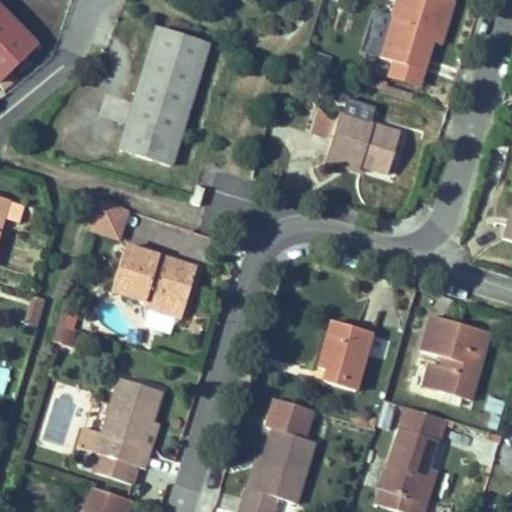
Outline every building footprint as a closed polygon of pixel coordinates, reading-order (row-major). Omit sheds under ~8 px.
[(396,0),(385,37),(395,39),(406,0),(396,0)] [(406,0),(395,39),(437,51),(451,7),(461,10),(464,0),(406,0)] [(125,120),(174,135),(215,18),(165,1),(125,120)] [(0,84),(40,45),(0,5),(0,84)] [(378,145),(400,151),(413,116),(344,94),(332,132),(378,145)] [(329,142),(373,156),(378,145),(332,132),(329,142)] [(0,241),(13,202),(0,198),(0,241)] [(95,201),(88,234),(121,241),(129,208),(95,201)] [(116,275),(147,287),(149,279),(192,292),(204,252),(129,230),(116,275)] [(192,292),(149,279),(147,287),(145,294),(187,307),(192,292)] [(69,291),(63,310),(80,315),(83,296),(69,291)] [(431,364),(467,375),(488,310),(429,292),(418,329),(440,336),(431,364)] [(36,327),(44,302),(31,298),(23,323),(36,327)] [(324,360),(356,369),(372,310),(330,298),(318,341),(328,343),(324,360)] [(75,339),(83,315),(80,315),(63,310),(56,332),(75,339)] [(152,405),(160,376),(122,363),(99,437),(106,439),(101,457),(132,466),(137,448),(148,452),(152,434),(144,431),(152,405)] [(483,413),(501,416),(503,402),(485,399),(483,413)] [(144,431),(152,434),(161,409),(152,405),(144,431)] [(391,409),(368,488),(420,506),(425,485),(414,481),(423,451),(431,421),(391,409)] [(237,496),(271,506),(279,482),(300,487),(319,426),(274,412),(267,436),(255,474),(248,472),(245,471),(237,496)] [(260,434),(248,472),(255,474),(267,436),(260,434)] [(414,481),(425,485),(434,455),(423,451),(414,481)] [(110,511),(83,498),(76,511),(110,511)]
